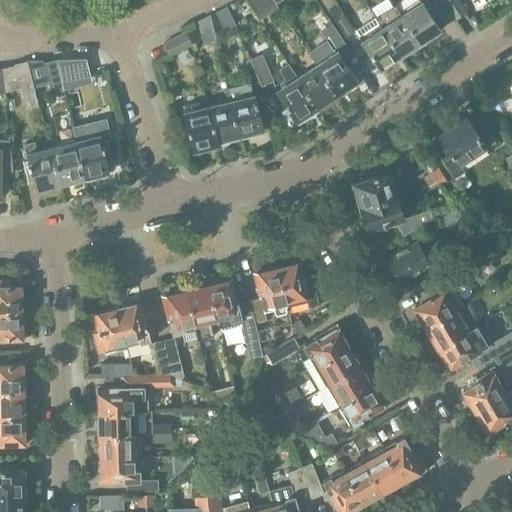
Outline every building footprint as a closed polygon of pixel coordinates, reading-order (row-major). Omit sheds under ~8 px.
[(273,0),(246,0),(259,19),(278,6),(273,0)] [(321,0),(328,11),(337,5),(334,0),(321,0)] [(400,0),(394,4),(419,43),(439,30),(419,0),(400,0)] [(465,13),(456,0),(442,0),(455,20),(465,13)] [(375,16),(400,55),(419,43),(394,4),(384,11),(375,16)] [(226,5),(215,11),(225,34),(236,29),(226,5)] [(355,31),(337,5),(328,11),(346,37),(355,31)] [(210,14),(198,20),(203,42),(216,39),(210,14)] [(354,30),(361,40),(373,58),(371,61),(378,66),(380,69),(400,55),(375,16),(354,30)] [(316,65),(335,94),(336,97),(348,89),(346,86),(355,81),(345,67),(347,66),(341,56),(350,50),(332,22),(320,30),(333,49),(324,54),(326,58),(316,65)] [(184,32),(164,43),(170,55),(191,44),(184,32)] [(260,55),(250,59),(261,84),(271,79),(260,55)] [(85,58),(56,59),(58,67),(61,80),(89,73),(85,58)] [(56,59),(43,62),(48,83),(50,93),(63,90),(56,59)] [(14,63),(14,66),(21,95),(34,91),(26,60),(14,63)] [(42,60),(26,60),(28,66),(29,69),(33,86),(48,83),(43,62),(42,60)] [(316,107),(296,77),(287,63),(278,69),(285,78),(274,85),(284,102),(283,103),(287,108),(283,111),(291,123),(296,120),(297,122),(310,114),(308,111),(316,107)] [(335,94),(316,65),(296,77),(316,107),(317,109),(329,102),(327,99),(335,94)] [(227,90),(224,79),(217,80),(220,91),(227,90)] [(226,88),(230,101),(237,134),(238,138),(252,135),(251,131),(260,129),(257,113),(258,113),(255,101),(254,101),(250,82),(226,88)] [(197,97),(204,95),(201,83),(194,85),(197,97)] [(496,90),(488,95),(500,118),(508,113),(496,90)] [(230,101),(207,107),(215,144),(229,140),(229,136),(237,134),(230,101)] [(215,144),(207,107),(199,108),(198,102),(184,105),(185,111),(188,126),(187,126),(189,136),(190,136),(193,149),(215,144)] [(472,126),(466,117),(439,135),(440,137),(437,139),(445,151),(447,149),(450,152),(449,153),(451,156),(442,162),(453,178),(463,171),(457,163),(494,138),(482,120),(472,126)] [(105,119),(73,127),(76,140),(85,177),(109,171),(107,163),(111,162),(105,140),(109,139),(105,119)] [(0,165),(12,166),(9,139),(0,138),(0,165)] [(85,177),(76,140),(51,146),(61,183),(85,177)] [(61,183),(51,146),(36,150),(34,141),(23,144),(28,163),(27,163),(28,167),(24,168),(28,182),(33,180),(35,190),(44,187),(45,188),(57,185),(56,185),(61,183)] [(432,171),(437,179),(439,184),(440,184),(444,190),(448,187),(433,162),(428,165),(432,171)] [(359,206),(360,207),(395,196),(387,170),(372,175),(372,178),(352,184),(355,194),(354,194),(357,206),(359,206)] [(421,178),(425,186),(437,179),(432,171),(421,178)] [(428,191),(439,184),(437,179),(425,186),(428,191)] [(402,235),(435,214),(432,209),(428,211),(427,210),(402,218),(399,209),(403,208),(399,194),(395,196),(360,207),(363,216),(361,217),(364,229),(367,228),(367,230),(368,230),(370,235),(383,231),(381,225),(394,221),(402,235)] [(446,225),(469,210),(454,205),(439,214),(446,225)] [(416,241),(385,260),(391,271),(390,273),(394,279),(396,279),(398,282),(430,263),(416,241)] [(429,298),(421,303),(414,307),(419,317),(418,319),(421,325),(424,325),(425,328),(455,310),(464,305),(457,293),(462,287),(458,279),(475,269),(471,261),(466,260),(442,274),(448,284),(428,296),(429,298)] [(300,262),(277,267),(286,304),(316,297),(313,283),(306,285),(300,262)] [(266,320),(266,318),(288,312),(286,304),(277,267),(276,268),(273,266),(265,268),(265,271),(255,273),(261,298),(248,301),(254,323),(266,320)] [(0,312),(21,313),(20,286),(10,286),(9,281),(0,280),(0,312)] [(211,285),(208,285),(217,322),(219,332),(242,326),(246,342),(258,339),(254,323),(248,301),(237,304),(231,280),(221,282),(219,281),(211,283),(211,285)] [(217,322),(208,285),(199,288),(196,286),(189,288),(188,290),(186,291),(198,337),(198,339),(213,335),(210,324),(217,322)] [(184,341),(198,337),(186,291),(184,291),(182,290),(174,292),(173,294),(163,296),(172,334),(181,331),(184,341)] [(119,308),(117,308),(126,346),(149,340),(140,303),(130,305),(127,304),(120,305),(119,308)] [(94,338),(98,352),(103,351),(126,346),(117,308),(94,314),(99,337),(94,338)] [(467,331),(455,310),(425,328),(427,331),(426,333),(429,338),(432,339),(437,348),(467,331)] [(0,338),(21,338),(21,313),(0,312),(0,338)] [(307,370),(347,346),(347,345),(347,342),(343,336),(341,335),(336,326),(299,347),(294,338),(262,356),(266,363),(270,360),(272,364),(295,350),(307,370)] [(511,330),(492,342),(487,345),(487,346),(494,357),(511,346),(511,330)] [(494,357),(487,346),(479,351),(467,331),(437,348),(438,349),(437,352),(440,357),(443,358),(449,368),(465,358),(466,360),(470,358),(476,368),(494,357)] [(173,337),(161,340),(170,373),(174,372),(172,362),(179,360),(173,337)] [(271,350),(269,337),(258,339),(260,352),(271,350)] [(149,343),(157,375),(169,374),(170,373),(161,340),(149,343)] [(319,390),(321,389),(326,386),(359,367),(354,358),(355,355),(350,348),(348,347),(347,346),(307,370),(319,390)] [(511,346),(494,358),(500,368),(511,360),(511,346)] [(100,377),(121,377),(130,376),(130,363),(100,364),(100,377)] [(0,391),(23,391),(22,364),(0,364),(0,391)] [(359,367),(326,386),(338,406),(371,386),(370,385),(371,382),(367,375),(364,374),(359,367)] [(480,381),(471,386),(463,391),(468,400),(468,403),(471,408),(474,409),(475,411),(504,393),(492,371),(478,379),(480,381)] [(169,374),(157,375),(139,375),(139,376),(130,376),(121,377),(121,388),(98,388),(98,398),(96,400),(96,409),(98,410),(98,412),(137,411),(147,411),(146,387),(174,386),(174,378),(169,374)] [(371,386),(338,406),(350,426),(383,406),(378,398),(378,395),(374,387),(372,387),(371,386)] [(511,389),(505,393),(504,393),(475,411),(475,413),(475,416),(478,421),(481,422),(486,431),(503,421),(504,423),(511,418),(511,389)] [(23,391),(0,391),(0,417),(23,417),(23,391)] [(271,410),(264,396),(244,407),(263,415),(271,410)] [(294,406),(269,420),(270,422),(285,428),(301,418),(294,406)] [(137,434),(137,411),(98,412),(98,413),(96,416),(96,424),(99,426),(99,435),(137,434)] [(0,444),(24,443),(23,417),(0,417),(0,444)] [(381,423),(387,433),(398,427),(392,417),(381,423)] [(338,444),(331,433),(325,436),(315,419),(297,430),(334,446),(338,444)] [(152,425),(152,433),(175,433),(175,428),(171,428),(170,425),(152,425)] [(175,433),(152,433),(152,442),(171,442),(171,437),(175,437),(175,433)] [(137,434),(99,435),(99,444),(97,446),(97,454),(99,456),(99,458),(138,457),(137,434)] [(357,451),(361,457),(364,455),(360,449),(364,447),(358,436),(351,440),(357,451)] [(403,436),(382,448),(401,482),(402,481),(405,482),(412,478),(412,475),(422,469),(403,436)] [(362,459),(381,492),(388,488),(391,489),(399,485),(399,482),(401,482),(382,448),(362,459)] [(139,481),(138,457),(99,458),(99,459),(97,462),(97,470),(100,472),(100,481),(126,481),(126,491),(157,490),(157,480),(139,481)] [(362,459),(342,470),(360,504),(362,503),(365,504),(372,500),(372,497),(381,492),(362,459)] [(298,464),(312,498),(323,493),(311,464),(309,464),(308,460),(298,464)] [(288,468),(290,472),(289,473),(300,502),(312,498),(298,464),(288,468)] [(0,494),(24,493),(24,491),(25,489),(25,483),(23,481),(23,470),(3,471),(2,469),(0,468),(0,494)] [(360,504),(342,470),(322,482),(338,511),(344,511),(348,510),(351,511),(359,507),(359,504),(360,504)] [(268,492),(268,491),(264,476),(255,479),(259,495),(268,492)] [(268,492),(271,502),(273,511),(298,511),(294,496),(292,496),(289,485),(268,491),(268,492)] [(208,511),(206,495),(206,488),(194,489),(196,511),(208,511)] [(0,511),(24,511),(24,506),(26,505),(26,497),(24,495),(24,493),(0,494),(0,511)] [(220,511),(218,493),(206,495),(208,511),(220,511)] [(122,494),(98,495),(99,509),(122,507),(122,494)] [(137,507),(145,506),(145,494),(136,494),(137,507)] [(154,494),(145,494),(145,506),(154,506),(154,494)] [(248,508),(249,511),(273,511),(271,502),(248,508)]
